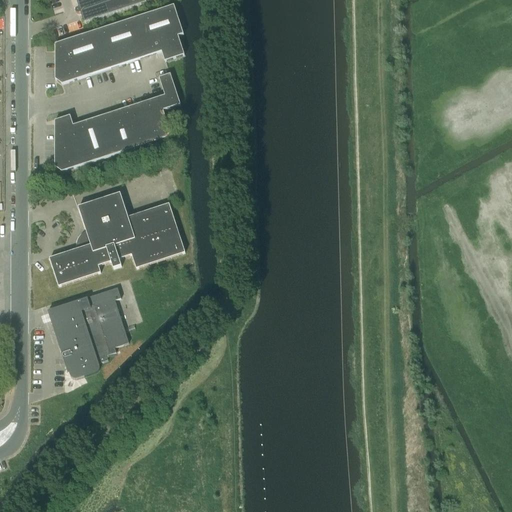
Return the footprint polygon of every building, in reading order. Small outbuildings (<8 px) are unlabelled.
[(146,2),(151,0),(75,0),(79,9),(77,9),(75,10),(75,12),(75,13),(77,14),(78,14),(80,14),(83,24),(146,3),(146,2)] [(174,6),(55,45),(55,80),(62,85),(161,53),(164,63),(184,56),(178,37),(183,35),(174,6)] [(70,117),(55,122),(55,168),(62,173),(171,137),(163,112),(180,106),(170,75),(159,79),(165,97),(73,126),(70,117)] [(78,208),(87,235),(85,236),(83,237),(82,238),(81,240),(80,242),(79,244),(79,246),(79,248),(79,250),(49,259),(58,288),(100,274),(98,267),(111,263),(113,270),(121,267),(119,260),(132,256),(136,270),(185,254),(169,205),(128,219),(120,195),(78,208)] [(47,312),(51,324),(68,375),(69,374),(70,377),(71,379),(73,380),(75,381),(77,380),(96,374),(98,373),(99,371),(99,369),(99,367),(98,365),(108,362),(106,357),(116,354),(114,349),(129,345),(115,302),(121,300),(117,289),(47,312)]
